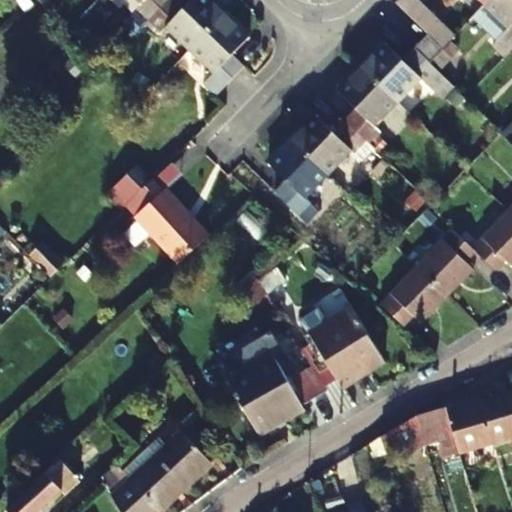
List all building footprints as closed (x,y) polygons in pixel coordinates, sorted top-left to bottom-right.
[(152,17),(168,0),(145,0),(140,6),(152,17)] [(217,0),(193,0),(188,5),(183,0),(168,0),(152,17),(165,29),(171,24),(196,47),(229,13),(217,1),(217,0)] [(417,0),(396,0),(393,3),(425,33),(438,20),(417,0)] [(511,44),(511,0),(485,0),(482,3),(507,27),(494,41),(505,52),(511,44)] [(482,3),(469,17),(494,41),(507,27),(482,3)] [(250,64),(238,52),(254,35),(242,22),(240,23),(229,13),(196,47),(220,71),(209,81),(221,94),(250,64)] [(453,35),(438,20),(425,33),(426,35),(440,48),(448,40),(453,35)] [(440,48),(426,35),(413,49),(427,63),(440,48)] [(448,40),(440,48),(427,63),(436,71),(457,49),(448,40)] [(360,70),(395,104),(419,78),(432,91),(444,79),(436,71),(427,63),(413,49),(401,61),(382,43),(370,56),(372,58),(360,70)] [(366,144),(376,133),(372,128),(395,104),(360,70),(349,82),(347,80),(335,93),(353,110),(342,121),(366,144)] [(342,121),(331,133),(313,116),(302,127),(304,129),(292,141),(327,175),(350,151),(361,161),(371,150),(366,144),(342,121)] [(279,151),(266,164),(284,181),(272,194),(297,217),(308,205),(303,199),(327,175),(292,141),(282,152),(279,151)] [(124,206),(153,179),(138,164),(110,192),(124,206)] [(153,179),(124,206),(174,258),(204,230),(171,196),(173,194),(156,176),(153,179)] [(511,202),(503,212),(511,220),(511,202)] [(511,220),(503,212),(478,238),(467,249),(472,254),(490,271),(501,261),(509,269),(511,265),(511,220)] [(123,233),(133,245),(146,234),(136,222),(123,233)] [(462,263),(472,254),(467,249),(448,231),(439,241),(413,267),(441,295),(456,280),(458,282),(469,270),(462,263)] [(44,241),(30,253),(48,274),(62,262),(44,241)] [(426,310),(441,295),(413,267),(387,293),(378,304),(401,326),(411,317),(418,323),(428,313),(426,310)] [(309,366),(323,389),(363,367),(367,374),(382,365),(349,309),(308,334),(322,358),(309,366)] [(309,366),(308,363),(285,378),(272,354),(228,380),(256,429),(323,390),(323,389),(309,366)] [(442,412),(456,455),(511,436),(511,393),(464,409),(462,405),(442,412)] [(412,421),(421,452),(437,448),(441,463),(457,457),(456,455),(442,412),(412,421)] [(412,421),(376,441),(381,456),(398,450),(400,458),(421,452),(412,421)] [(101,479),(118,511),(156,511),(208,465),(178,433),(158,451),(150,443),(119,470),(115,466),(101,479)] [(79,481),(59,459),(50,468),(7,507),(4,509),(6,511),(38,511),(60,492),(63,495),(79,481)]
